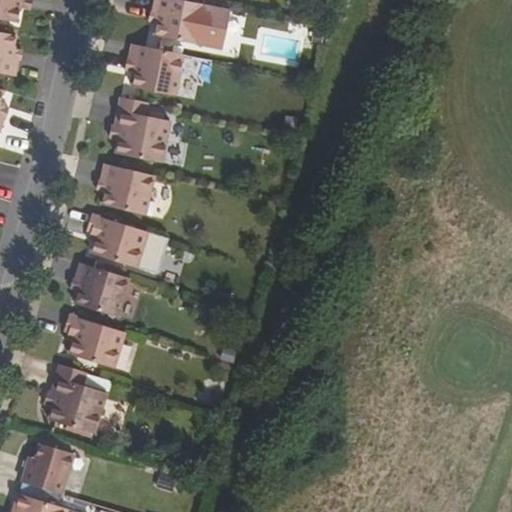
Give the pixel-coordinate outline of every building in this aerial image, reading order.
[(0,0),(0,19),(17,23),(21,8),(22,0),(0,0)] [(32,0),(22,0),(21,8),(30,10),(32,0)] [(198,45),(206,6),(177,0),(155,0),(153,13),(151,13),(160,15),(158,23),(155,36),(198,45)] [(151,13),(150,22),(158,23),(160,15),(151,13)] [(14,48),(17,35),(0,31),(0,72),(16,76),(19,59),(21,58),(13,57),(14,48)] [(175,96),(184,54),(132,44),(129,59),(127,60),(138,62),(135,73),(132,88),(175,96)] [(21,58),(23,50),(14,48),(13,57),(21,58)] [(127,60),(125,71),(135,73),(138,62),(127,60)] [(0,132),(2,133),(13,93),(0,89),(0,132)] [(121,97),(115,126),(121,129),(119,140),(116,153),(162,163),(171,121),(146,116),(149,103),(121,97)] [(119,140),(121,129),(115,126),(113,126),(111,138),(119,140)] [(144,215),(154,176),(105,164),(101,180),(99,181),(107,183),(105,192),(102,204),(144,215)] [(99,181),(97,189),(105,192),(107,183),(99,181)] [(87,229),(92,231),(98,233),(95,240),(91,253),(136,267),(148,231),(92,214),(87,229)] [(116,317),(129,279),(80,263),(75,280),(74,281),(81,283),(78,291),(75,303),(116,317)] [(74,281),(71,289),(78,291),(81,283),(74,281)] [(65,330),(70,332),(75,334),(73,341),(68,354),(113,369),(125,333),(70,315),(65,330)] [(60,365),(51,393),(57,396),(54,406),(50,420),(94,434),(107,393),(83,386),(87,373),(60,365)] [(54,406),(57,396),(51,393),(50,392),(46,404),(54,406)] [(30,457),(22,482),(62,495),(75,455),(40,444),(35,459),(30,457)] [(75,511),(18,494),(12,511),(75,511)]
